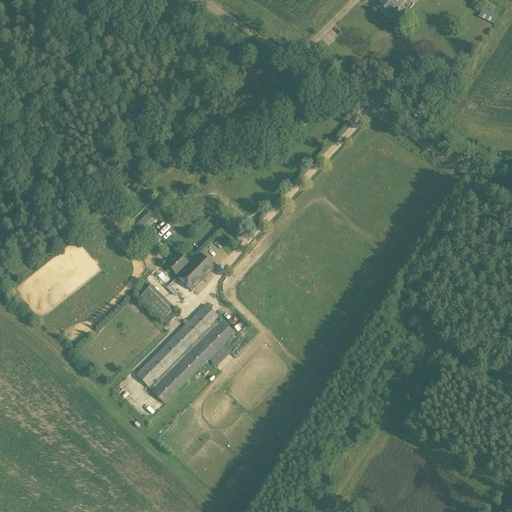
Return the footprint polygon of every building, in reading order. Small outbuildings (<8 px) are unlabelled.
[(379,0),(376,4),(391,17),(405,0),(379,0)] [(493,24),(497,15),(483,9),(479,18),(493,24)] [(143,233),(158,218),(151,211),(136,226),(140,230),(143,233)] [(179,253),(167,265),(178,276),(193,291),(205,279),(216,268),(202,254),(191,265),(191,264),(179,253)] [(162,321),(174,309),(151,286),(139,299),(162,321)] [(149,389),(152,392),(165,405),(235,334),(206,305),(136,376),(149,389)]
